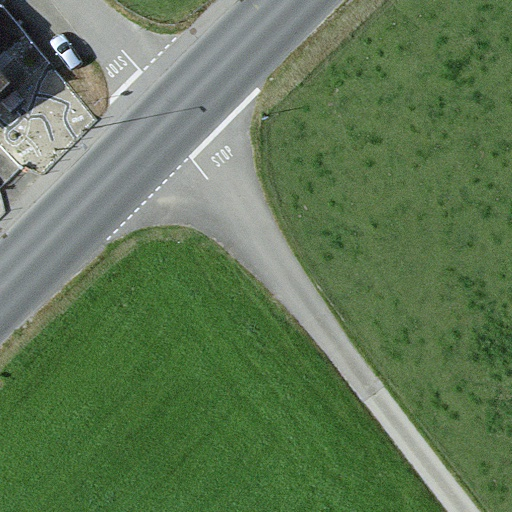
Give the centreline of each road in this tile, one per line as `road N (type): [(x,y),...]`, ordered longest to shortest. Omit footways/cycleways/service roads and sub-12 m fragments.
road 1 (track): [(475,511),(219,175),(168,142)]
road 2 (primary): [(0,309),(168,142)]
road 3 (primary): [(168,142),(312,0)]
road 4 (residential): [(69,0),(168,142)]
